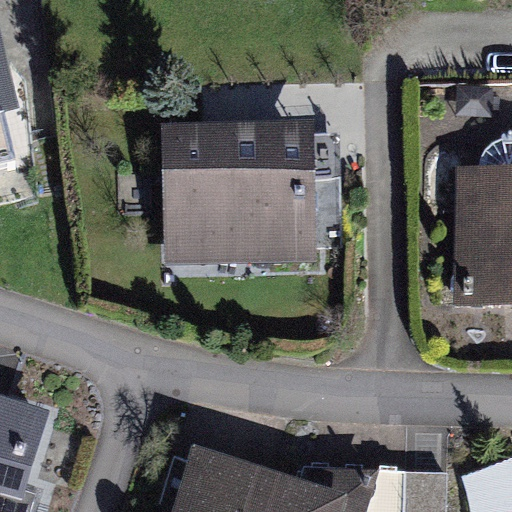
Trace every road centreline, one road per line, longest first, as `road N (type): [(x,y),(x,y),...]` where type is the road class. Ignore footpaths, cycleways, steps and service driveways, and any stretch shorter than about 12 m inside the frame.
road 1 (residential): [(137,379),(302,406),(511,411)]
road 2 (unknown): [(417,62),(401,408)]
road 3 (residential): [(0,333),(137,379)]
road 4 (residential): [(137,379),(102,511)]
